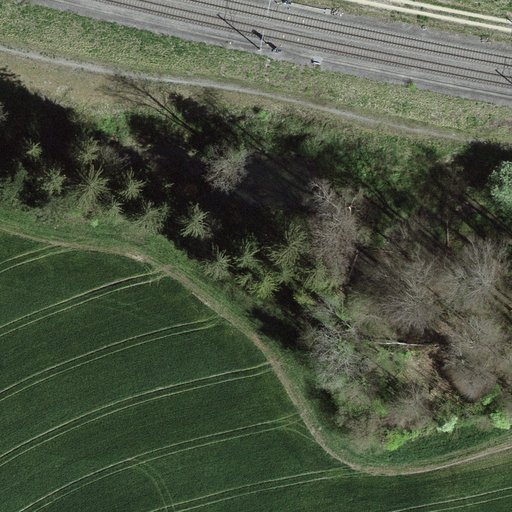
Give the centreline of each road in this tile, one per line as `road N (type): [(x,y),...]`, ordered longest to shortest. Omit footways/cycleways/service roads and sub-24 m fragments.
road 1 (track): [(0,43),(511,143)]
road 2 (track): [(511,26),(375,0)]
